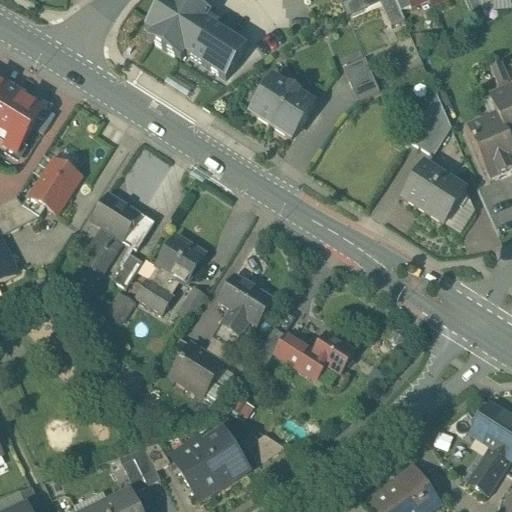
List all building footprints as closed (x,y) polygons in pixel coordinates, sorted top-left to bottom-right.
[(211,15),(188,0),(163,0),(144,29),(151,34),(147,41),(181,62),(185,56),(192,60),(226,82),(247,47),(216,28),(219,22),(210,17),(211,15)] [(400,12),(394,0),(382,0),(379,1),(390,27),(404,21),(400,12)] [(407,0),(394,0),(400,12),(411,7),(407,0)] [(364,61),(342,70),(356,103),(378,94),(364,61)] [(500,68),(489,72),(497,91),(508,86),(500,68)] [(288,90),(272,80),(265,92),(264,91),(256,103),(257,104),(249,116),(290,142),(297,130),(299,131),(307,119),(305,118),(313,106),(298,96),(299,95),(288,89),(288,90)] [(9,90),(0,84),(0,147),(15,157),(31,130),(43,111),(17,95),(16,97),(8,92),(9,90)] [(435,97),(406,143),(432,159),(450,130),(436,98),(435,97)] [(511,97),(491,107),(499,125),(486,131),(483,123),(466,131),(489,184),(499,180),(496,175),(508,169),(511,175),(511,174),(511,97)] [(54,118),(43,111),(31,130),(42,137),(54,118)] [(80,180),(52,162),(29,199),(44,209),(57,217),(80,180)] [(464,193),(423,167),(401,201),(443,227),(464,193)] [(153,226),(107,197),(90,224),(102,232),(121,244),(120,245),(135,254),(153,226)] [(44,209),(29,199),(22,210),(37,220),(44,209)] [(15,200),(0,207),(0,239),(37,220),(22,210),(15,200)] [(121,244),(102,232),(87,255),(105,268),(120,245),(121,244)] [(203,258),(173,239),(154,269),(179,285),(184,288),(203,258)] [(0,283),(15,276),(0,246),(0,283)] [(129,257),(112,284),(125,292),(142,265),(129,257)] [(179,285),(155,270),(146,284),(146,283),(134,301),(161,319),(172,301),(170,299),(179,285)] [(273,302),(234,277),(217,304),(229,312),(249,325),(256,329),(273,302)] [(192,291),(179,313),(190,320),(204,298),(192,291)] [(122,298),(109,318),(120,325),(133,305),(122,298)] [(249,325),(229,312),(219,327),(239,340),(249,325)] [(239,340),(219,327),(211,340),(213,341),(231,353),(232,351),(239,340)] [(354,354),(325,335),(312,355),(307,352),(297,369),(317,382),(325,368),(339,377),(354,354)] [(307,352),(284,338),(273,355),(297,369),(307,352)] [(231,353),(213,341),(203,356),(222,368),(221,370),(226,373),(237,355),(232,351),(231,353)] [(203,356),(189,348),(170,378),(202,399),(221,370),(222,368),(203,356)] [(247,406),(239,400),(232,411),(240,416),(247,406)] [(511,462),(511,422),(488,408),(487,409),(483,406),(474,421),(478,424),(469,437),(490,450),(484,460),(483,459),(466,486),(487,499),(510,463),(511,464),(511,462)] [(201,448),(200,449),(226,489),(247,475),(221,435),(201,448)] [(264,438),(245,450),(257,469),(284,451),(264,438)] [(201,448),(198,445),(171,462),(199,506),(226,489),(200,449),(201,448)] [(157,447),(144,451),(155,474),(169,466),(157,447)] [(144,451),(118,460),(135,495),(159,483),(155,474),(144,451)] [(412,472),(370,503),(376,511),(434,511),(436,511),(436,506),(412,472)] [(39,511),(41,511),(31,490),(19,495),(25,509),(26,508),(27,511),(39,511)] [(136,511),(129,497),(98,511),(136,511)]
